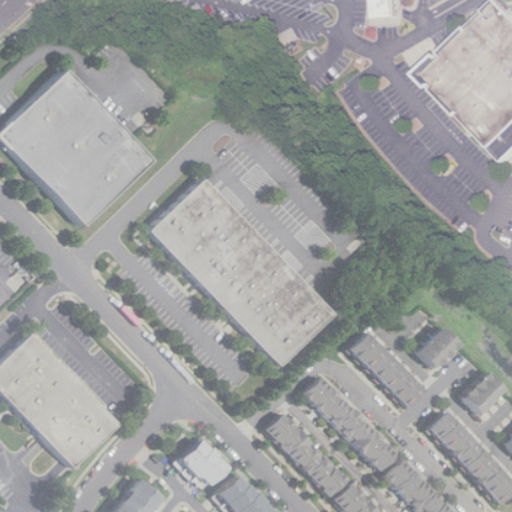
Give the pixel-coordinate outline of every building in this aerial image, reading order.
[(380,17),(378,0),(398,0),(400,15),(380,17)] [(511,9),(503,0),(499,0),(423,73),(496,149),(511,133),(511,9)] [(60,68),(0,127),(0,143),(80,225),(148,159),(60,68)] [(199,178),(143,231),(275,367),(330,313),(199,178)] [(434,328),(411,350),(429,371),(454,348),(434,328)] [(342,350),(397,409),(418,390),(360,333),(342,350)] [(26,335),(0,359),(0,397),(68,468),(113,425),(26,335)] [(479,372),(455,397),(473,418),(498,392),(479,372)] [(296,396),(317,378),(390,455),(371,472),(296,396)] [(418,429),(438,410),(511,487),(493,505),(418,429)] [(260,431),(323,498),(342,480),(278,413),(260,431)] [(511,456),(499,445),(511,432),(511,456)] [(197,439),(224,467),(198,490),(172,461),(197,439)] [(378,477),(413,511),(449,511),(395,460),(378,477)] [(267,511),(233,475),(208,500),(220,511),(267,511)] [(156,499),(146,511),(108,511),(131,481),(156,499)] [(339,511),(328,500),(345,485),(372,511),(339,511)]
